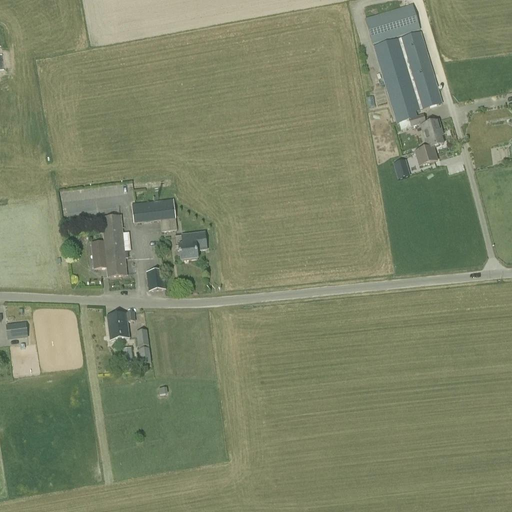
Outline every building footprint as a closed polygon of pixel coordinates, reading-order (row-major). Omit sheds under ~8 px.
[(364,21),(372,46),(420,32),(412,6),(364,21)] [(420,112),(423,111),(442,105),(421,34),(401,40),(398,40),(373,48),(396,125),(408,122),(410,129),(425,124),(423,117),(417,118),(416,114),(420,112)] [(437,162),(433,149),(443,146),(439,133),(441,132),(438,123),(421,128),(427,150),(415,154),(419,168),(437,162)] [(407,172),(396,174),(399,183),(410,180),(409,178),(407,172)] [(132,206),(133,225),(160,222),(162,234),(176,232),(175,220),(173,202),(132,206)] [(107,279),(126,278),(125,260),(128,260),(127,254),(124,255),(120,218),(101,220),(104,243),(91,244),(94,270),(106,269),(107,279)] [(197,261),(196,253),(207,252),(205,235),(174,239),(175,248),(179,248),(181,263),(197,261)] [(165,291),(163,271),(146,273),(149,293),(165,291)] [(133,314),(125,315),(107,318),(110,343),(129,340),(126,324),(134,323),(133,314)] [(7,331),(8,340),(27,338),(25,329),(7,331)] [(136,333),(140,366),(151,365),(147,332),(136,333)] [(123,369),(133,368),(131,349),(122,350),(123,369)]
